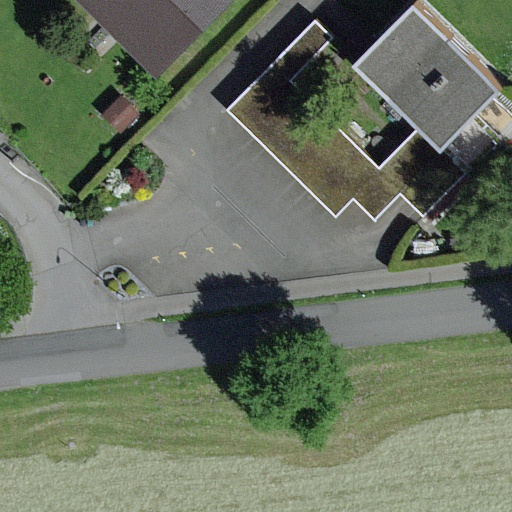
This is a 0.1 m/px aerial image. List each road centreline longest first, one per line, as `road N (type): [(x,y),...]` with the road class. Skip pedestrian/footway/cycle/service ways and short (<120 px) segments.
road 1 (unclassified): [(77,362),(511,311)]
road 2 (residential): [(0,169),(44,218),(64,257),(77,362)]
